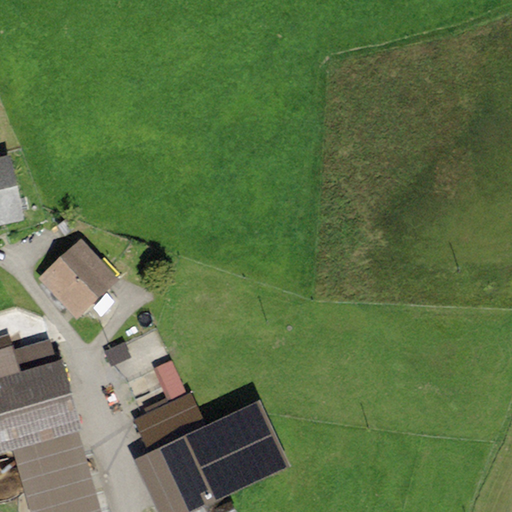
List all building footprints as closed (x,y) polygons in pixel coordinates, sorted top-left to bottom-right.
[(16,163),(0,165),(0,230),(27,226),(16,163)] [(84,242),(41,285),(80,324),(123,282),(84,242)] [(105,511),(55,342),(0,357),(0,461),(19,457),(33,511),(105,511)] [(109,349),(113,365),(134,359),(129,343),(109,349)] [(155,462),(142,470),(160,511),(214,511),(215,511),(295,473),(265,409),(213,435),(195,396),(134,424),(155,462)]
